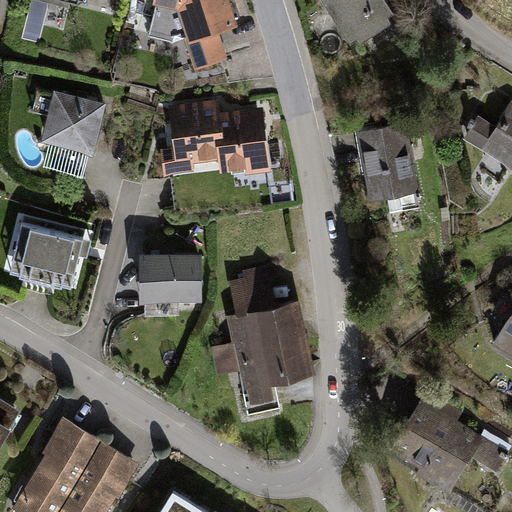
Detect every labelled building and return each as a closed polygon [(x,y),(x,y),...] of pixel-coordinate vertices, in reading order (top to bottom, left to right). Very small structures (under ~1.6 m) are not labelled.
[(231,0),(182,0),(193,31),(187,34),(197,69),(229,59),(219,27),(238,21),(231,0)] [(388,0),(326,0),(354,41),(397,13),(388,0)] [(134,50),(162,53),(163,37),(136,34),(134,50)] [(106,100),(53,87),(41,138),(94,150),(106,100)] [(224,136),(221,111),(220,98),(169,105),(174,146),(161,148),(164,174),(196,170),(195,162),(219,158),(216,137),(224,136)] [(480,113),(465,139),(511,166),(511,102),(499,125),(480,113)] [(264,106),(221,111),(224,136),(216,137),(219,158),(220,172),(246,169),(246,173),(271,171),(264,106)] [(409,121),(358,129),(370,198),(420,190),(409,121)] [(15,269),(72,285),(86,232),(30,216),(15,269)] [(180,299),(202,299),(203,251),(138,252),(139,300),(145,300),(145,314),(180,314),(180,299)] [(236,311),(226,314),(232,342),(211,347),(217,372),(239,367),(248,413),(279,406),(274,381),(314,372),(299,298),(278,303),(270,263),(244,269),(245,277),(230,280),(236,311)] [(511,312),(493,343),(511,355),(511,312)] [(511,461),(511,445),(425,390),(385,452),(449,493),(474,455),(504,474),(511,461)] [(0,432),(14,408),(0,399),(0,432)] [(17,511),(53,511),(96,440),(59,416),(6,505),(17,511)] [(96,440),(53,511),(103,511),(135,463),(96,440)] [(474,455),(449,493),(478,511),(479,511),(504,474),(474,455)] [(213,511),(175,487),(159,511),(213,511)]
